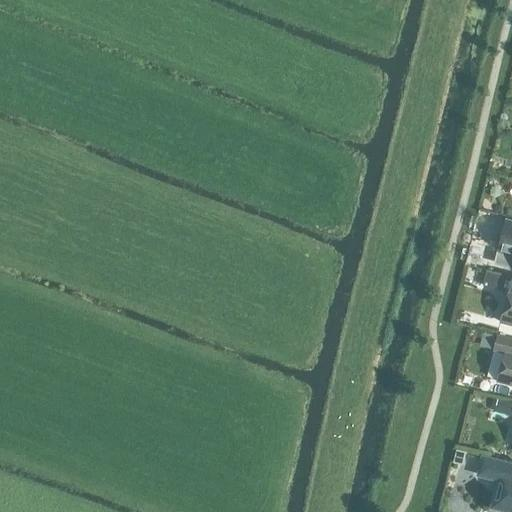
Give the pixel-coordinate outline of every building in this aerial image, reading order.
[(511,242),(511,222),(506,221),(501,240),(511,242)] [(508,292),(500,322),(511,325),(511,277),(502,275),(499,290),(508,292)] [(511,340),(498,336),(494,350),(505,353),(497,382),(511,385),(511,340)] [(497,401),(494,412),(504,415),(507,403),(497,401)] [(457,451),(454,463),(463,465),(466,453),(457,451)] [(511,511),(511,465),(483,457),(478,475),(496,480),(489,506),(507,511),(511,511)]
